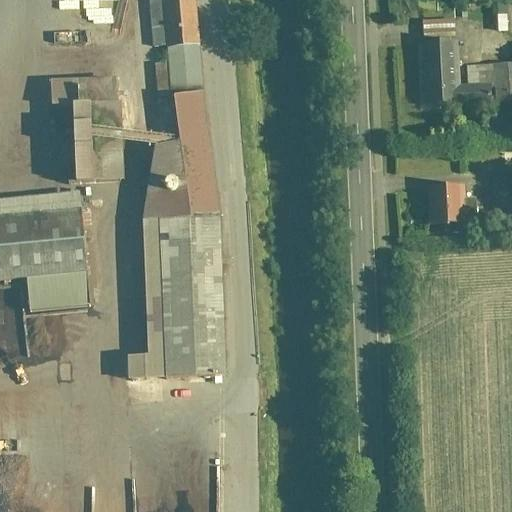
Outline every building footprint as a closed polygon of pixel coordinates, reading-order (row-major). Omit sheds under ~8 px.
[(113,9),(113,0),(58,0),(70,1),(69,0),(99,0),(99,8),(113,9)] [(193,0),(171,0),(148,3),(158,100),(171,102),(200,100),(193,0)] [(495,35),(511,34),(511,7),(493,8),(495,35)] [(422,26),(423,46),(451,45),(450,25),(422,26)] [(0,66),(2,61),(8,63),(14,48),(0,42),(0,66)] [(423,46),(418,46),(421,110),(487,107),(486,89),(457,90),(455,45),(451,45),(423,46)] [(115,83),(64,85),(70,189),(121,186),(115,83)] [(221,380),(200,100),(171,102),(174,146),(151,148),(138,228),(148,368),(134,369),(136,387),(221,380)] [(511,180),(489,182),(491,220),(511,218),(511,180)] [(462,189),(426,191),(428,228),(464,226),(462,189)] [(76,197),(0,201),(0,288),(23,287),(25,315),(82,311),(76,197)]
